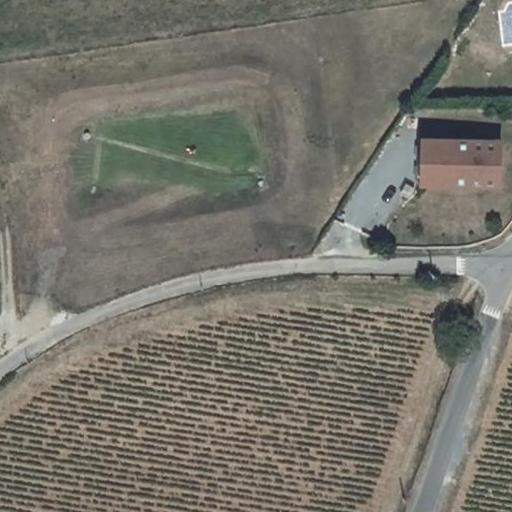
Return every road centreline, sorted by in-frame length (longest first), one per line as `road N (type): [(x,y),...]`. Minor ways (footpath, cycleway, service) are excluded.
road 1 (unclassified): [(504,266),(263,270),(178,286),(82,322),(0,374)]
road 2 (unclassified): [(504,266),(421,511)]
